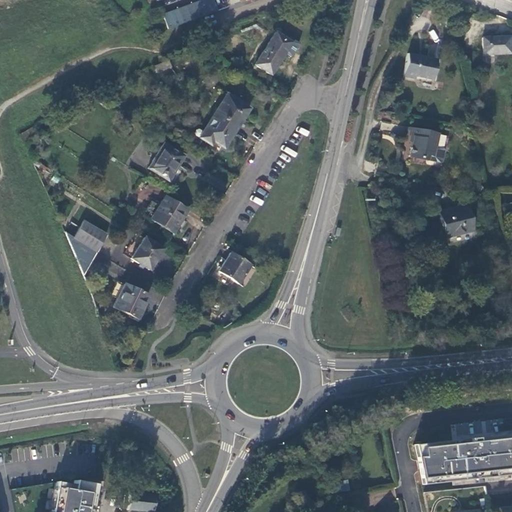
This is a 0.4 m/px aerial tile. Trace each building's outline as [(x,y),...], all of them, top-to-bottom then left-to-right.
[(211,0),(200,0),(160,15),(166,29),(215,11),(211,0)] [(290,41),(273,30),(253,64),(269,74),(281,55),(290,41)] [(482,55),(509,54),(509,37),(482,38),(482,55)] [(432,81),(435,59),(405,55),(403,66),(400,78),(413,80),(413,78),(432,81)] [(153,66),(156,73),(170,67),(167,61),(153,66)] [(226,94),(214,114),(236,128),(242,117),(248,108),(226,94)] [(236,128),(214,114),(198,137),(209,144),(212,140),(223,148),(231,136),(236,128)] [(411,148),(409,159),(427,163),(428,158),(434,160),(439,137),(409,130),(407,139),(413,140),(411,148)] [(180,155),(162,143),(147,168),(159,176),(158,177),(159,178),(160,178),(162,175),(168,178),(171,172),(174,168),(173,166),(180,155)] [(185,211),(163,197),(149,218),(169,231),(175,222),(177,218),(180,219),(185,211)] [(466,205),(463,206),(437,212),(440,223),(444,238),(472,232),(466,205)] [(82,221),(72,237),(95,251),(105,235),(82,221)] [(72,237),(64,231),(73,252),(81,273),(95,251),(72,237)] [(161,249),(134,233),(122,254),(148,271),(156,258),(161,249)] [(249,265),(229,252),(223,263),(217,271),(238,284),(249,265)] [(147,297),(123,285),(112,308),(137,319),(142,307),(147,297)] [(511,434),(412,445),(420,485),(511,474),(511,434)] [(51,511),(96,511),(101,485),(75,480),(74,485),(57,482),(51,511)] [(129,508),(156,511),(158,495),(131,491),(129,508)]
